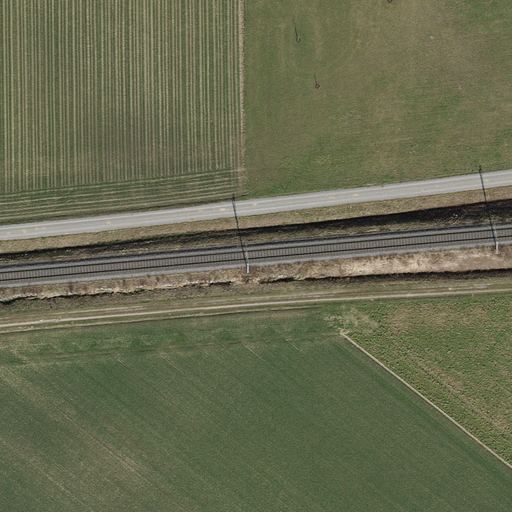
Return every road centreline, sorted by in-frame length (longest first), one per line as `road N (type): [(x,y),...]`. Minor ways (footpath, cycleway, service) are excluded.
road 1 (track): [(0,231),(511,176)]
road 2 (track): [(511,283),(0,321)]
